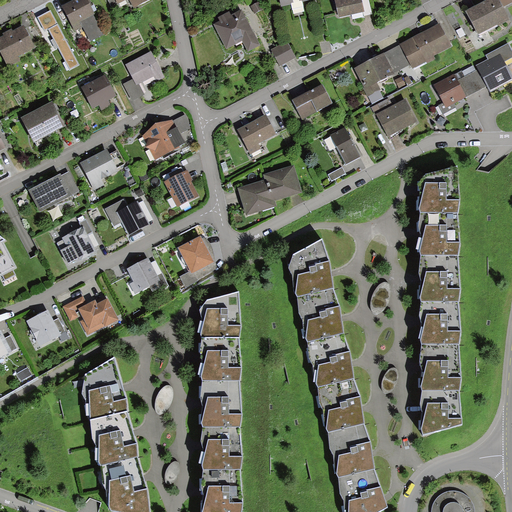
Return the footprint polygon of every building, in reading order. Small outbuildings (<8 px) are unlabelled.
[(150,2),(149,0),(107,0),(113,9),(129,0),(135,10),(150,2)] [(334,0),(339,19),(365,13),(362,0),(334,0)] [(497,0),(467,16),(479,38),(509,23),(497,0)] [(66,10),(78,32),(84,29),(92,43),(104,37),(84,1),(66,10)] [(259,2),(251,6),(255,14),(263,10),(259,2)] [(220,22),(214,25),(227,50),(243,41),(248,52),(261,46),(242,10),(231,16),(230,12),(218,18),(220,22)] [(40,22),(45,33),(58,26),(53,15),(40,22)] [(441,27),(402,47),(402,49),(387,57),(397,74),(411,67),(413,70),(452,50),(441,27)] [(0,46),(0,53),(9,69),(17,65),(16,61),(33,52),(31,49),(23,34),(0,46)] [(288,42),(271,50),(280,67),(296,58),(288,42)] [(490,63),(478,69),(480,72),(470,76),(479,94),(488,90),(490,93),(511,82),(511,79),(504,63),(511,59),(511,51),(510,47),(488,58),(490,63)] [(151,56),(127,69),(134,83),(125,88),(133,103),(146,96),(140,85),(154,77),(157,84),(164,81),(151,56)] [(387,57),(357,72),(367,91),(365,91),(369,99),(380,93),(377,85),(395,76),(395,75),(396,74),(387,57)] [(456,76),(435,86),(445,106),(440,108),(444,116),(456,110),(454,106),(479,94),(470,76),(458,82),(456,76)] [(106,80),(84,92),(94,111),(100,108),(102,113),(111,108),(109,103),(116,99),(106,80)] [(294,104),(304,123),(334,108),(325,89),(294,104)] [(378,116),(389,139),(418,125),(407,101),(394,108),(390,102),(373,110),(376,117),(378,116)] [(53,107),(23,123),(34,144),(64,128),(53,107)] [(144,139),(156,164),(189,147),(182,134),(191,129),(186,118),(144,139)] [(251,126),(239,133),(252,157),(262,152),(259,146),(276,137),(266,118),(251,126)] [(361,161),(346,130),(331,138),(347,168),(361,161)] [(109,152),(82,166),(95,192),(106,187),(103,181),(119,173),(117,169),(126,164),(119,151),(110,155),(109,152)] [(294,167),(264,178),(265,182),(273,206),(292,199),(303,195),(294,167)] [(347,177),(344,170),(329,177),(332,184),(347,177)] [(462,250),(459,221),(461,208),(458,171),(427,180),(418,193),(421,200),(419,214),(421,222),(419,235),(422,242),(419,256),(422,264),(419,278),(422,285),(420,299),(422,306),(419,320),(422,327),(420,341),(423,348),(420,362),(423,369),(420,383),(423,391),(420,404),(423,412),(421,425),(424,439),(464,428),(463,419),(461,390),(463,377),(461,348),(462,335),(460,306),(462,292),(460,263),(462,250)] [(188,175),(168,185),(180,209),(199,199),(188,175)] [(62,178),(32,193),(42,213),(72,198),(70,195),(77,191),(69,176),(62,179),(62,178)] [(265,182),(239,191),(244,205),(248,219),(275,210),(273,206),(265,182)] [(124,202),(107,210),(117,229),(125,225),(131,237),(152,227),(140,202),(127,208),(124,202)] [(65,238),(79,267),(98,258),(88,236),(93,233),(87,220),(79,224),(82,230),(65,238)] [(0,275),(15,268),(0,236),(0,275)] [(201,240),(181,250),(192,273),(181,279),(186,289),(197,283),(196,280),(216,270),(209,256),(201,240)] [(333,478),(338,484),(339,500),(343,507),(343,511),(383,511),(388,509),(382,494),(375,476),(372,449),(365,430),(361,403),(355,385),(351,358),(345,339),(341,312),(335,294),(331,267),(323,245),(294,260),(287,272),(292,279),(292,295),(297,302),(298,318),(303,325),(302,341),(308,347),(307,347),(308,363),(313,370),(312,387),(318,393),(318,409),(323,416),(323,432),(328,439),(328,454),(333,461),(333,478)] [(147,261),(127,272),(134,284),(130,285),(136,296),(139,294),(159,284),(162,291),(168,288),(155,263),(150,266),(147,261)] [(198,421),(201,428),(199,442),(201,450),(199,464),(201,472),(199,485),(202,493),(199,507),(200,511),(243,511),(245,500),(243,471),(245,457),(243,428),(245,414),(243,385),(244,371),(242,342),(244,327),(242,293),(205,302),(198,313),(200,320),(198,334),(200,342),(198,356),(200,364),(198,378),(201,385),(198,399),(201,407),(198,421)] [(106,329),(118,323),(106,300),(97,305),(95,300),(87,304),(84,298),(64,308),(71,323),(81,318),(84,324),(81,326),(89,341),(108,331),(106,329)] [(42,349),(60,339),(59,337),(65,334),(57,320),(52,323),(47,315),(29,324),(42,349)] [(0,332),(0,359),(18,352),(12,337),(5,340),(1,332),(0,332)] [(144,479),(138,461),(137,446),(134,434),(128,416),(127,401),(123,389),(115,362),(82,380),(81,395),(86,402),(86,418),(91,424),(91,440),(96,447),(96,463),(101,470),(102,485),(107,492),(106,509),(109,511),(149,511),(148,492),(144,479)] [(29,369),(17,375),(21,383),(33,377),(29,369)] [(474,511),(475,511),(473,503),(466,495),(457,492),(448,492),(439,496),(434,504),(431,511),(443,511),(444,511),(446,506),(451,504),(457,504),(462,507),(463,511),(474,511)]
